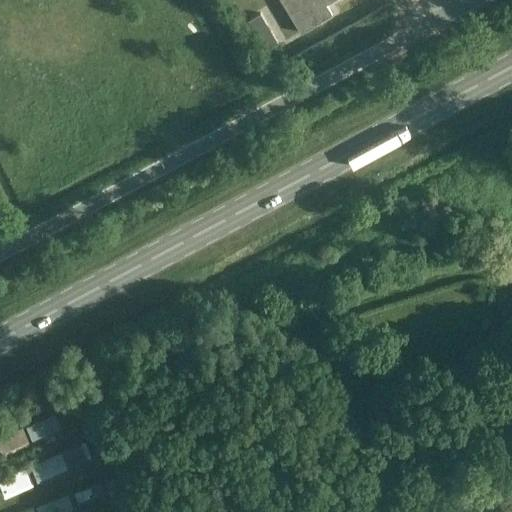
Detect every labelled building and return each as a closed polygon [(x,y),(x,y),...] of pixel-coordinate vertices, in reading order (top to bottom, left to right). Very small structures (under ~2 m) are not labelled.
[(280,0),(300,33),(331,14),(325,4),(331,0),(280,0)] [(51,414),(21,429),(29,445),(60,430),(51,414)] [(0,438),(0,442),(6,454),(24,445),(16,430),(0,438)] [(63,452),(69,464),(84,456),(77,444),(63,452)] [(100,483),(70,493),(74,503),(103,492),(100,483)]
